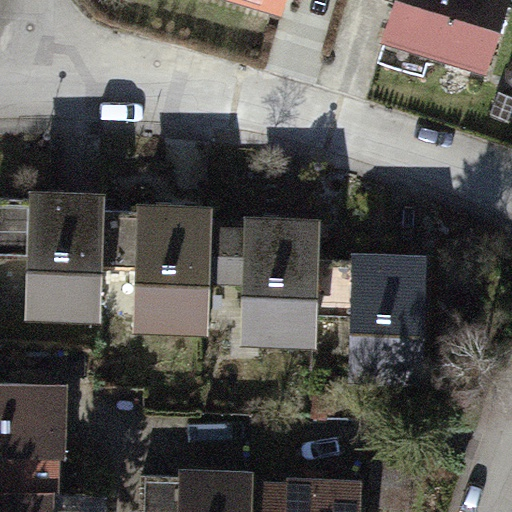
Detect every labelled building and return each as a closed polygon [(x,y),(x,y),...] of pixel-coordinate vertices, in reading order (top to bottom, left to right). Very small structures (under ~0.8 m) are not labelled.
[(216,0),(286,19),(291,0),(216,0)] [(511,0),(386,0),(394,2),(382,47),(499,78),(511,26),(511,0)] [(100,193),(24,192),(22,323),(98,325),(98,317),(100,217),(100,193)] [(133,216),(100,217),(98,317),(133,318),(133,337),(203,339),(204,289),(205,231),(205,208),(134,208),(133,216)] [(240,223),(239,231),(205,231),(204,289),(239,288),(239,349),(316,350),(316,320),(315,270),(315,223),(240,223)] [(346,270),(315,270),(316,320),(344,320),(343,371),(416,373),(423,260),(346,256),(346,270)] [(63,359),(0,358),(0,453),(63,453),(63,359)] [(252,468),(173,466),(171,511),(353,511),(354,483),(285,482),(285,488),(252,488),(252,468)] [(48,511),(50,480),(0,477),(0,511),(48,511)]
